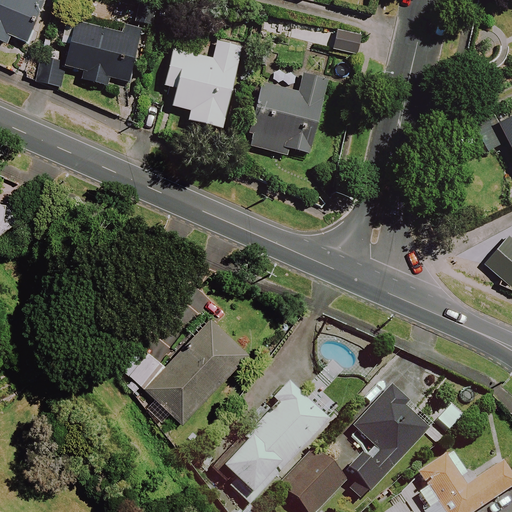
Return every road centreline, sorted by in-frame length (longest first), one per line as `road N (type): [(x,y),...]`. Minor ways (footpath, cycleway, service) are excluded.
road 1 (tertiary): [(358,277),(0,119)]
road 2 (residential): [(358,277),(426,0)]
road 3 (tertiary): [(511,347),(358,277)]
